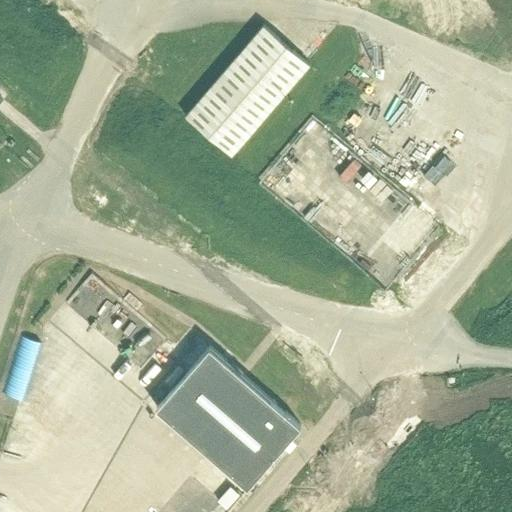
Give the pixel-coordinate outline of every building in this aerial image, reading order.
[(230,153),(308,62),(262,22),(184,114),(230,153)] [(324,26),(313,49),(324,54),(335,31),(324,26)] [(334,89),(365,59),(356,50),(326,79),(334,89)] [(314,126),(334,95),(321,86),(300,117),(314,126)] [(344,219),(399,145),(365,119),(365,126),(332,126),(345,136),(353,126),(353,149),(342,149),(342,156),(322,141),(318,146),(307,146),(287,172),(287,180),(340,219),(344,219)] [(102,321),(136,351),(155,330),(121,300),(102,321)] [(15,399),(36,337),(17,331),(0,381),(0,405),(4,407),(7,397),(15,399)] [(155,405),(170,418),(246,484),(282,444),(288,449),(295,441),(289,436),(300,423),(208,343),(155,405)] [(54,430),(73,406),(36,378),(17,402),(54,430)] [(149,440),(165,425),(160,419),(143,434),(149,440)] [(27,423),(21,430),(36,442),(42,435),(27,423)]
